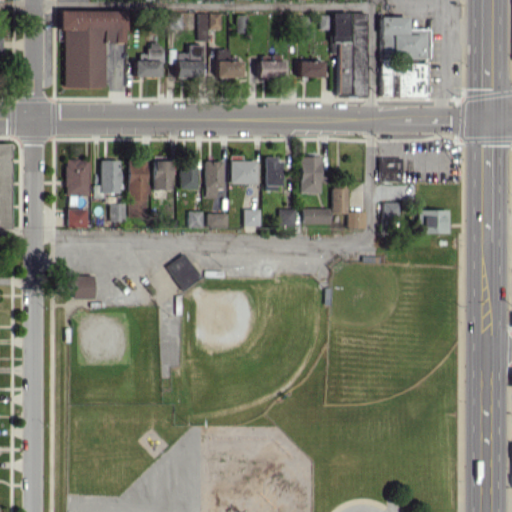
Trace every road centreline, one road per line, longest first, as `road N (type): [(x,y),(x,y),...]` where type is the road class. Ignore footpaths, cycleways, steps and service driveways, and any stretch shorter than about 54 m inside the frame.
road 1 (tertiary): [(33,117),(511,116)]
road 2 (residential): [(32,236),(31,511)]
road 3 (primary): [(484,414),(485,246)]
road 4 (primary): [(485,246),(486,117)]
